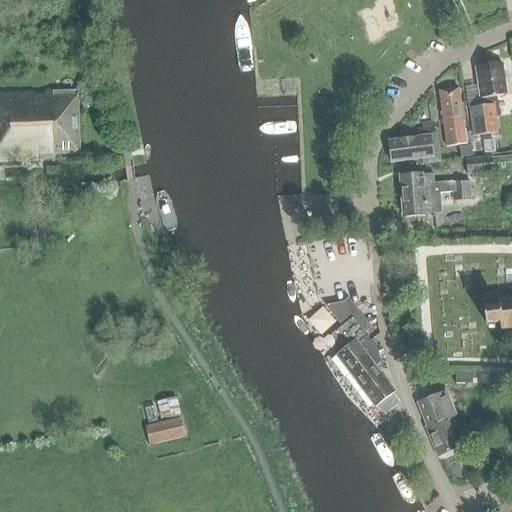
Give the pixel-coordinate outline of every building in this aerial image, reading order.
[(501,64),(474,67),(478,99),(482,99),(482,106),(469,108),(473,136),(495,133),(492,105),(490,106),(489,98),(504,96),(501,64)] [(467,145),(459,88),(437,91),(445,148),(467,145)] [(53,155),(78,154),(76,92),(0,94),(0,161),(53,160),(53,155)] [(421,129),(417,130),(418,138),(388,142),(390,163),(421,159),(422,164),(439,162),(434,122),(421,124),(421,129)] [(511,156),(489,158),(465,161),(466,177),(490,175),(490,171),(511,169),(511,156)] [(434,176),(402,178),(404,217),(443,215),(442,196),(455,195),(456,204),(473,203),(472,184),(454,185),(454,184),(435,186),(434,176)] [(502,296),(484,297),(484,307),(486,324),(502,323),(502,331),(511,330),(511,301),(503,302),(502,296)] [(333,336),(345,352),(337,358),(376,410),(379,408),(385,416),(399,405),(393,398),(395,396),(376,370),(379,367),(379,356),(364,337),(370,333),(360,318),(353,322),(352,321),(333,336)] [(475,373),(454,373),(454,384),(475,383),(475,373)] [(161,419),(177,416),(179,415),(175,398),(171,399),(157,402),(161,419)] [(431,403),(420,408),(428,425),(425,427),(439,458),(461,448),(446,412),(437,416),(431,403)] [(184,438),(179,419),(144,427),(149,446),(184,438)]
